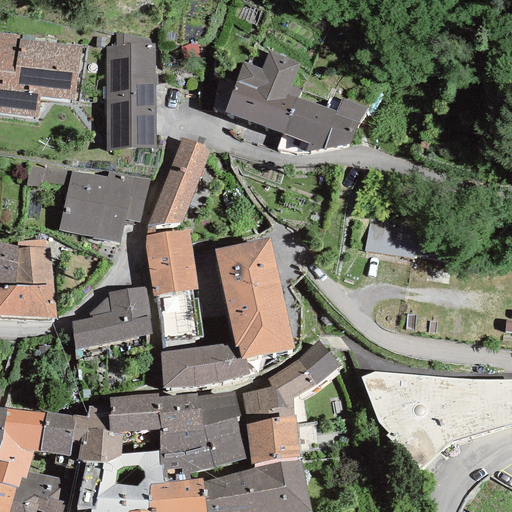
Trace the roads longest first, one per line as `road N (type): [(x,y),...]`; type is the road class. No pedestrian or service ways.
road 1 (residential): [(0,327),(53,326),(70,317),(134,252),(179,133),(289,161),(366,158)]
road 2 (residential): [(511,362),(376,335),(275,229)]
road 3 (unclassified): [(366,158),(511,195)]
